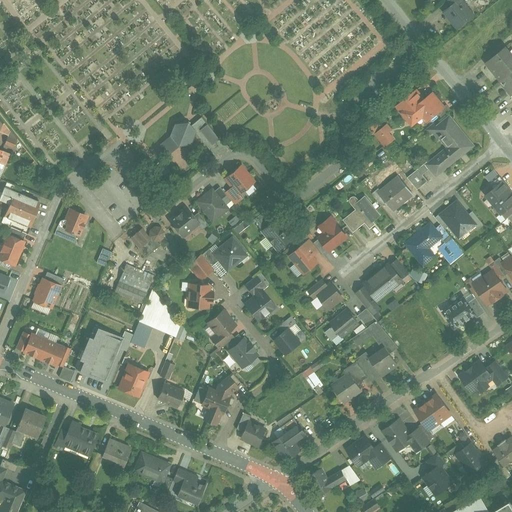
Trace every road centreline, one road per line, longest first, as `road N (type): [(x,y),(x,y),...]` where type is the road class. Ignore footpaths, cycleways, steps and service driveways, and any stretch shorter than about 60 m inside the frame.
road 1 (residential): [(0,340),(62,189),(97,162),(119,161),(162,205),(242,154),(279,190),(302,194),(346,156),(346,107),(422,42)]
road 2 (residential): [(511,315),(275,477)]
road 3 (residential): [(0,363),(219,454)]
road 4 (residential): [(500,140),(342,267)]
road 5 (residential): [(219,454),(241,403),(276,371),(236,307)]
road 6 (residential): [(422,42),(500,140)]
